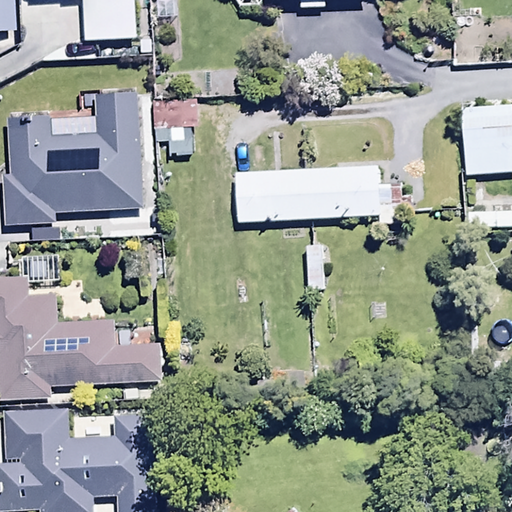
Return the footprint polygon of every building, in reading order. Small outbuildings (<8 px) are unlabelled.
[(10,0),(0,0),(0,34),(13,34),(10,0)] [(133,0),(64,0),(82,0),(84,44),(135,42),(133,0)] [(267,0),(267,1),(294,0),(298,0),(299,12),(323,10),(323,1),(354,0),(267,0)] [(142,212),(136,95),(94,97),(96,136),(88,137),(87,116),(7,120),(10,178),(2,178),(4,229),(56,227),(55,216),(142,212)] [(199,102),(153,104),(156,147),(167,146),(168,161),(193,160),(192,138),(201,138),(199,102)] [(511,107),(461,111),(466,179),(511,175),(511,107)] [(236,174),(238,225),(377,219),(377,228),(402,228),(401,214),(413,214),(411,187),(381,188),(380,168),(236,174)] [(511,214),(468,214),(468,230),(511,230),(511,214)] [(324,248),(305,249),(307,294),(326,294),(324,248)] [(26,280),(0,280),(0,404),(51,402),(51,388),(162,384),(160,347),(115,348),(114,322),(56,325),(55,298),(27,299),(26,280)] [(71,413),(5,416),(7,464),(0,464),(0,511),(159,511),(156,418),(113,420),(113,440),(72,441),(71,413)]
